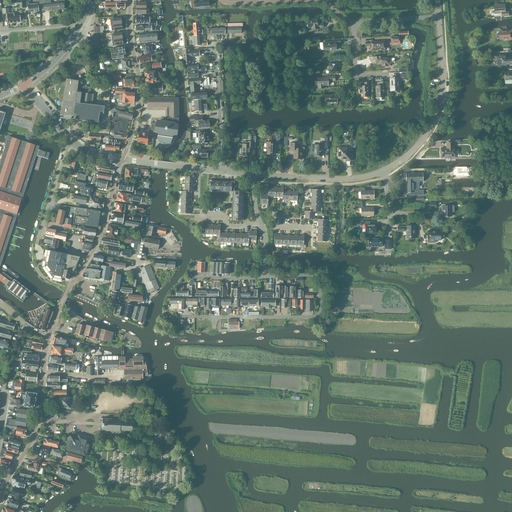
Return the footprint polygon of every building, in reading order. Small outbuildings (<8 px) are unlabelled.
[(190,0),(191,2),(194,2),(194,6),(194,8),(199,7),(199,8),(205,8),(205,7),(209,7),(209,1),(200,1),(200,0),(190,0)] [(29,4),(29,2),(20,3),(20,9),(25,8),(25,7),(28,6),(28,12),(39,11),(38,5),(38,3),(29,4)] [(51,4),(51,2),(44,2),(44,4),(43,4),(44,11),(64,9),(64,2),(51,4)] [(506,12),(505,5),(495,6),(495,10),(496,14),(502,13),(502,17),(509,16),(509,12),(506,12)] [(9,13),(9,8),(2,9),(3,14),(7,14),(8,23),(11,22),(11,23),(20,22),(20,16),(14,17),(14,13),(9,13)] [(136,19),(136,24),(150,24),(150,25),(157,25),(157,22),(149,22),(149,17),(136,17),(136,19)] [(317,24),(317,19),(307,20),(308,28),(312,28),(312,30),(319,29),(319,28),(323,28),(323,24),(317,24)] [(194,38),(200,37),(199,35),(203,35),(203,30),(199,30),(199,23),(193,24),(194,38)] [(227,24),(227,28),(228,34),(241,34),(241,27),(243,27),(243,23),(227,24)] [(499,34),(497,34),(497,38),(500,38),(500,40),(507,39),(507,41),(507,43),(511,42),(511,40),(511,29),(506,30),(507,32),(499,32),(499,34)] [(140,43),(157,41),(156,33),(140,34),(140,43)] [(391,42),(384,43),(384,41),(371,42),(371,51),(385,50),(384,46),(400,45),(400,43),(399,36),(391,37),(391,42)] [(325,51),(336,50),(336,48),(338,48),(338,43),(340,43),(340,39),(333,40),(333,42),(324,43),(325,51)] [(146,55),(154,54),(152,43),(145,44),(146,55)] [(124,48),(111,49),(112,60),(126,58),(125,52),(126,52),(125,48),(124,48)] [(191,51),(190,51),(190,49),(182,50),(183,54),(184,65),(190,64),(190,56),(199,55),(199,51),(191,51)] [(494,59),(497,59),(498,66),(511,64),(511,57),(508,58),(507,54),(494,55),(494,59)] [(153,55),(139,57),(140,63),(154,62),(153,55)] [(384,59),(384,56),(373,57),(373,60),(375,60),(375,64),(376,64),(379,64),(379,67),(391,66),(390,63),(390,59),(384,59)] [(122,70),(130,69),(129,59),(121,60),(122,70)] [(330,72),(337,72),(337,66),(339,66),(339,61),(333,62),(330,63),(330,64),(329,64),(330,72)] [(159,82),(158,76),(159,76),(159,73),(166,72),(166,71),(166,70),(166,69),(159,70),(159,71),(144,73),(145,77),(147,77),(147,78),(145,80),(146,82),(147,83),(149,83),(154,83),(159,82)] [(323,89),(323,86),(328,85),(328,81),(335,81),(335,77),(326,77),(326,78),(317,79),(318,86),(318,89),(323,89)] [(133,82),(133,78),(123,79),(117,80),(117,82),(124,82),(124,88),(134,87),(133,82)] [(209,78),(190,79),(190,93),(198,92),(197,90),(199,90),(199,88),(197,88),(197,85),(209,84),(209,78)] [(391,90),(399,90),(398,78),(390,78),(391,90)] [(92,105),(94,95),(90,94),(91,87),(78,85),(78,82),(68,80),(61,116),(74,117),(75,115),(77,116),(77,118),(98,121),(99,112),(103,113),(104,107),(92,105)] [(385,86),(384,82),(381,82),(381,86),(376,86),(376,98),(384,97),(384,91),(388,91),(388,86),(385,86)] [(368,97),(368,90),(369,90),(368,83),(364,83),(365,86),(361,86),(361,89),(359,90),(359,94),(361,94),(361,97),(368,97)] [(117,90),(116,90),(116,84),(112,84),(111,92),(115,92),(115,93),(125,94),(125,90),(122,90),(122,88),(117,87),(117,90)] [(149,86),(148,87),(148,93),(162,92),(162,93),(167,92),(166,88),(166,87),(166,85),(160,85),(149,86)] [(206,100),(206,92),(191,93),(191,94),(190,94),(191,99),(192,100),(194,100),(195,104),(205,104),(205,100),(206,100)] [(123,95),(119,95),(118,103),(122,103),(122,104),(126,105),(127,103),(127,102),(134,102),(134,94),(125,93),(125,95),(123,95)] [(325,104),(337,104),(337,98),(340,97),(340,94),(333,94),(333,95),(325,96),(325,104)] [(167,108),(167,122),(177,123),(179,118),(178,98),(149,98),(148,108),(167,108)] [(119,111),(112,110),(112,113),(111,113),(110,117),(111,117),(110,132),(126,133),(129,120),(131,120),(132,120),(133,114),(119,111)] [(204,121),(203,116),(197,117),(196,117),(190,118),(190,122),(195,122),(195,125),(199,124),(199,129),(209,128),(209,121),(204,121)] [(164,146),(166,144),(168,144),(170,144),(173,137),(173,136),(177,135),(178,126),(178,125),(178,123),(177,123),(167,122),(160,121),(160,122),(156,122),(156,123),(152,123),(151,130),(154,131),(154,132),(158,134),(158,135),(158,142),(160,143),(162,143),(164,146)] [(204,136),(204,133),(197,133),(197,137),(199,137),(199,143),(209,143),(209,135),(204,136)] [(149,135),(146,134),(143,134),(139,134),(138,142),(147,144),(148,140),(154,141),(154,137),(149,136),(149,135)] [(0,280),(8,287),(6,290),(22,302),(30,292),(14,279),(12,282),(0,273),(0,266),(15,219),(17,215),(23,196),(24,192),(36,155),(47,158),(49,154),(38,150),(39,147),(31,144),(28,143),(8,137),(6,145),(0,162),(0,280)] [(242,156),(249,156),(250,148),(252,149),(252,141),(254,141),(254,137),(251,137),(251,142),(248,142),(248,145),(242,145),(242,149),(241,149),(241,150),(241,151),(241,152),(242,152),(242,156)] [(278,154),(278,145),(273,145),(273,144),(272,144),(272,143),(266,142),(266,149),(267,149),(267,155),(272,155),(272,154),(278,154)] [(314,152),(314,156),(322,156),(322,150),(327,150),(328,143),(320,142),(320,144),(313,144),(313,151),(314,152)] [(453,148),(453,142),(447,143),(447,146),(447,149),(441,149),(441,158),(450,158),(454,158),(454,148),(453,148)] [(302,159),(302,149),(296,149),(297,144),(290,144),(290,150),(294,150),(294,159),(302,159)] [(201,149),(201,146),(192,146),(192,150),(197,150),(197,151),(196,151),(195,158),(208,158),(208,150),(203,150),(203,149),(201,149)] [(350,161),(351,152),(347,152),(347,148),(338,148),(338,157),(342,157),(342,161),(350,161)] [(112,174),(113,167),(96,164),(96,166),(96,167),(99,168),(99,171),(112,174)] [(134,179),(135,177),(135,176),(136,176),(136,175),(136,174),(135,173),(133,173),(133,168),(125,168),(125,179),(133,179),(134,179)] [(111,181),(112,175),(97,172),(97,174),(96,174),(95,175),(95,176),(96,177),(97,178),(98,178),(111,181)] [(411,173),(406,173),(406,182),(407,182),(407,192),(409,192),(409,195),(423,195),(423,190),(419,191),(415,191),(415,182),(419,182),(423,181),(423,173),(414,173),(414,172),(411,172),(411,173)] [(108,182),(97,179),(97,181),(95,180),(94,183),(97,183),(96,186),(106,189),(106,188),(107,189),(108,182)] [(84,195),(91,196),(93,187),(87,185),(88,182),(76,180),(75,183),(79,183),(79,185),(83,186),(82,194),(84,195)] [(132,192),(134,183),(120,181),(118,190),(132,192)] [(290,201),(290,192),(291,190),(288,190),(288,191),(283,191),(283,197),(282,200),(290,201)] [(361,200),(373,200),(373,191),(361,191),(361,200)] [(144,200),(145,197),(142,197),(130,195),(118,193),(117,196),(116,201),(128,203),(129,198),(130,198),(130,202),(141,203),(141,200),(144,200)] [(268,194),(266,194),(266,195),(261,195),(260,204),(268,204),(268,197),(268,194)] [(85,204),(87,197),(74,195),(73,202),(85,204)] [(103,210),(104,200),(90,198),(88,208),(103,210)] [(116,203),(115,212),(124,213),(125,204),(116,203)] [(363,208),(363,205),(354,205),(354,209),(361,209),(361,217),(374,216),(374,208),(363,208)] [(451,217),(451,212),(454,212),(454,207),(442,207),(442,212),(437,212),(437,216),(442,216),(442,217),(451,217)] [(74,216),(99,220),(100,212),(76,208),(74,216)] [(62,225),(65,211),(59,210),(56,224),(62,225)] [(314,212),(311,211),(304,211),(304,214),(305,214),(305,219),(314,219),(314,212)] [(125,221),(126,220),(127,217),(124,217),(124,214),(112,212),(112,213),(111,215),(112,216),(112,218),(111,219),(111,221),(111,222),(123,223),(123,220),(125,221)] [(98,228),(99,220),(74,216),(73,224),(98,228)] [(362,220),(352,220),(353,222),(361,225),(365,225),(365,229),(363,229),(362,230),(362,232),(363,233),(365,233),(365,234),(376,233),(376,225),(370,225),(370,221),(362,221),(362,220)] [(120,240),(120,237),(116,236),(118,226),(108,224),(106,237),(120,240)] [(213,235),(213,226),(213,224),(211,224),(211,225),(205,225),(205,234),(213,235)] [(158,230),(156,229),(157,228),(147,226),(145,235),(155,237),(156,232),(157,233),(165,235),(166,233),(167,233),(168,230),(166,230),(167,229),(158,227),(158,230)] [(415,238),(415,226),(406,226),(406,227),(398,227),(398,232),(406,231),(406,238),(415,238)] [(95,237),(96,229),(84,227),(83,235),(95,237)] [(65,242),(67,233),(47,229),(45,236),(53,238),(64,240),(63,241),(65,242)] [(249,241),(256,241),(257,231),(254,230),(254,232),(249,231),(249,233),(249,241)] [(428,243),(435,243),(435,241),(440,241),(440,237),(443,237),(443,231),(435,231),(435,232),(429,232),(429,239),(428,239),(428,243)] [(227,243),(227,234),(227,232),(225,232),(225,233),(220,233),(220,235),(219,243),(227,243)] [(282,245),(282,236),(282,234),(280,234),(280,236),(275,235),(274,245),(282,245)] [(139,244),(140,238),(125,236),(124,242),(139,244)] [(119,247),(120,241),(103,238),(102,244),(119,247)] [(144,239),(140,238),(137,255),(145,256),(146,254),(142,253),(143,247),(147,248),(157,250),(159,241),(144,238),(144,239)] [(382,241),(382,238),(368,239),(368,247),(382,247),(382,246),(385,246),(385,249),(391,249),(391,241),(385,241),(382,241)] [(83,243),(82,250),(89,251),(93,244),(83,243)] [(130,257),(131,250),(109,246),(107,254),(119,256),(119,255),(130,257)] [(69,279),(70,273),(73,273),(80,257),(56,252),(50,251),(48,250),(44,267),(53,278),(62,280),(62,278),(69,279)] [(113,261),(113,258),(106,257),(94,255),(93,261),(103,263),(103,262),(105,263),(105,260),(113,261)] [(101,266),(100,265),(100,263),(92,261),(90,267),(100,269),(99,270),(100,270),(101,266)] [(223,274),(224,263),(212,262),(211,273),(223,274)] [(139,267),(139,269),(148,292),(149,293),(150,292),(155,290),(156,292),(157,291),(157,290),(159,289),(150,265),(141,269),(140,267),(139,267)] [(111,267),(101,266),(100,270),(99,270),(89,269),(89,270),(86,269),(85,271),(84,271),(84,274),(83,274),(83,277),(104,280),(109,281),(109,277),(110,271),(111,267)] [(119,289),(121,275),(120,275),(120,273),(113,272),(111,288),(119,289)] [(198,290),(198,283),(194,283),(194,291),(195,291),(195,297),(207,297),(207,291),(196,291),(196,289),(198,290)] [(184,291),(184,285),(179,285),(179,287),(177,287),(176,291),(176,296),(188,296),(188,291),(184,291)] [(287,298),(289,298),(296,298),(296,294),(296,287),(289,287),(287,287),(287,286),(283,286),(283,298),(287,298)] [(250,297),(250,292),(247,292),(247,288),(242,288),(240,288),(240,292),(241,292),(241,297),(250,297)] [(273,298),(273,290),(270,290),(270,293),(261,293),(261,298),(273,298)] [(121,303),(122,300),(119,299),(120,293),(112,291),(110,303),(118,305),(118,303),(121,303)] [(142,302),(143,295),(129,294),(128,300),(142,302)] [(183,309),(183,298),(169,298),(169,304),(178,304),(178,309),(183,309)] [(183,298),(183,309),(184,309),(184,310),(187,310),(187,305),(193,305),(193,307),(197,307),(197,305),(197,298),(183,298)] [(211,306),(211,299),(201,298),(201,305),(206,306),(206,309),(211,309),(211,306)] [(261,299),(261,306),(265,306),(265,308),(271,309),(271,306),(279,306),(279,300),(261,299)] [(304,310),(304,300),(292,300),(292,307),(297,307),(297,306),(300,306),(300,310),(304,310)] [(313,311),(314,309),(314,300),(306,300),(305,311),(313,311)] [(130,318),(133,306),(127,304),(124,317),(130,318)] [(122,316),(124,308),(119,306),(118,309),(116,308),(114,314),(122,316)] [(131,319),(137,320),(144,322),(148,308),(141,307),(141,308),(135,306),(131,319)] [(47,331),(54,312),(53,312),(53,311),(47,309),(45,313),(42,312),(40,316),(39,319),(36,318),(34,326),(47,331)] [(0,326),(13,330),(15,324),(0,319),(0,326)] [(237,322),(237,319),(229,320),(229,329),(239,329),(239,322),(237,322)] [(78,325),(75,334),(78,334),(78,335),(83,337),(84,335),(86,326),(81,325),(78,325)] [(106,339),(112,341),(112,338),(113,332),(86,325),(86,326),(84,335),(89,336),(89,335),(90,335),(89,339),(97,342),(98,339),(105,341),(106,339)] [(0,336),(11,339),(13,333),(0,329),(0,336)] [(66,344),(67,339),(54,336),(53,337),(54,338),(52,345),(65,346),(65,344),(66,344),(65,347),(68,347),(69,344),(66,344)] [(7,348),(9,343),(8,343),(9,341),(0,339),(0,347),(0,348),(3,349),(4,348),(7,348)] [(41,351),(43,343),(30,340),(28,347),(31,348),(32,345),(33,346),(32,349),(41,351)] [(73,348),(68,347),(65,347),(52,345),(51,354),(61,356),(62,353),(72,354),(73,351),(76,352),(76,357),(82,357),(83,349),(73,348)] [(22,360),(21,367),(25,367),(25,369),(28,369),(28,368),(38,369),(39,362),(27,361),(27,360),(39,361),(40,355),(31,354),(23,353),(22,360)] [(63,358),(62,358),(51,356),(50,363),(60,365),(61,361),(63,361),(69,360),(69,357),(63,358)] [(102,369),(108,368),(118,368),(118,356),(102,357),(102,369)] [(102,375),(102,357),(93,357),(94,360),(90,360),(90,366),(87,366),(87,376),(102,375)] [(145,359),(142,359),(142,357),(132,357),(133,359),(125,359),(125,357),(118,357),(119,371),(124,371),(124,380),(142,379),(143,379),(143,376),(147,376),(145,359)] [(65,366),(49,364),(48,364),(48,370),(57,371),(58,368),(64,369),(76,370),(76,373),(79,373),(79,364),(76,364),(76,367),(67,366),(65,366)] [(36,382),(37,374),(22,372),(22,375),(26,376),(25,380),(36,382)] [(13,381),(12,390),(15,391),(15,389),(19,390),(18,391),(23,392),(23,390),(24,380),(20,380),(19,381),(17,381),(16,382),(13,381)] [(34,408),(36,394),(22,392),(20,400),(11,399),(10,404),(34,408)] [(72,403),(73,402),(73,399),(72,398),(60,397),(59,407),(63,407),(63,409),(74,409),(75,406),(69,406),(69,403),(72,403)] [(7,416),(7,419),(9,419),(8,424),(18,426),(28,427),(28,424),(26,423),(27,415),(28,415),(29,411),(18,409),(16,420),(12,419),(12,417),(7,416)] [(103,419),(103,418),(102,417),(102,419),(101,418),(101,419),(102,419),(102,430),(101,430),(101,431),(102,431),(102,432),(103,432),(103,431),(107,431),(106,432),(107,432),(108,431),(111,431),(111,432),(112,432),(112,431),(115,432),(116,432),(120,432),(120,433),(121,433),(121,431),(124,431),(124,432),(125,432),(125,431),(129,431),(129,432),(130,431),(133,432),(134,432),(134,431),(136,429),(137,430),(137,429),(136,428),(137,425),(137,424),(136,425),(134,422),(135,422),(134,422),(134,421),(125,421),(125,422),(122,421),(121,421),(121,418),(120,418),(120,420),(117,419),(117,418),(116,418),(116,419),(112,419),(113,418),(112,418),(112,419),(108,419),(108,418),(107,418),(107,419),(103,419)] [(6,424),(6,427),(17,429),(16,435),(25,437),(26,437),(27,434),(26,433),(27,428),(18,426),(8,424),(6,424)] [(78,437),(76,437),(75,434),(67,438),(68,441),(66,450),(86,456),(91,438),(79,435),(78,437)] [(10,438),(8,444),(19,447),(21,441),(10,438)] [(59,442),(46,438),(45,440),(44,440),(43,445),(58,448),(59,442)] [(2,449),(1,452),(6,453),(7,451),(9,451),(9,453),(13,454),(14,455),(15,454),(15,453),(17,454),(19,448),(9,445),(7,451),(3,449),(2,449)] [(43,447),(34,445),(31,455),(40,458),(40,457),(42,458),(43,453),(49,454),(50,447),(43,446),(43,447)] [(1,452),(0,456),(9,459),(9,460),(11,461),(13,454),(9,453),(9,451),(7,451),(6,453),(1,452)] [(81,463),(83,457),(69,453),(67,459),(81,463)] [(0,458),(1,459),(0,462),(0,464),(9,467),(11,461),(9,460),(9,459),(0,456),(0,457),(0,458)] [(34,463),(33,466),(29,465),(28,470),(38,472),(40,465),(34,463)] [(75,474),(72,473),(61,469),(58,468),(57,471),(60,472),(58,475),(69,480),(69,479),(72,480),(75,474)] [(33,479),(34,476),(31,476),(32,473),(21,470),(20,476),(33,479)] [(31,486),(32,481),(13,476),(12,481),(12,482),(12,483),(11,484),(11,485),(24,489),(26,484),(31,486)] [(63,488),(64,484),(53,479),(51,484),(63,488)] [(22,497),(23,497),(23,498),(24,497),(25,497),(26,496),(26,495),(26,494),(26,493),(25,493),(25,492),(24,492),(24,491),(13,488),(11,495),(15,496),(14,499),(20,501),(21,498),(22,498),(22,497)] [(25,504),(9,499),(8,500),(6,505),(18,509),(19,504),(24,506),(25,504)]
